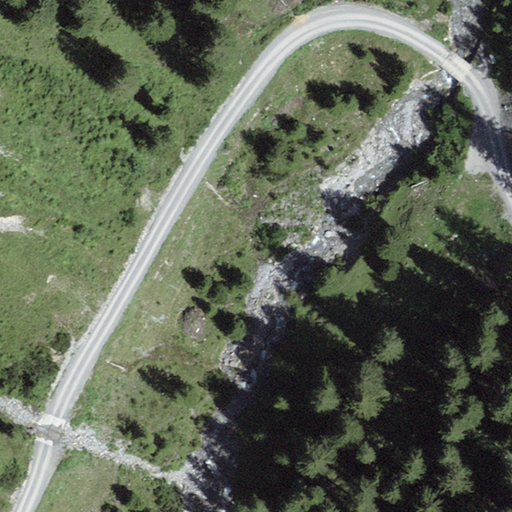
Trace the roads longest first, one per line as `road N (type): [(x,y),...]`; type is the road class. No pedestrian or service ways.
road 1 (track): [(433,35),(390,14),(317,21),(284,40),(206,133),(113,298),(20,511)]
road 2 (track): [(433,35),(481,79),(482,130),(511,178)]
